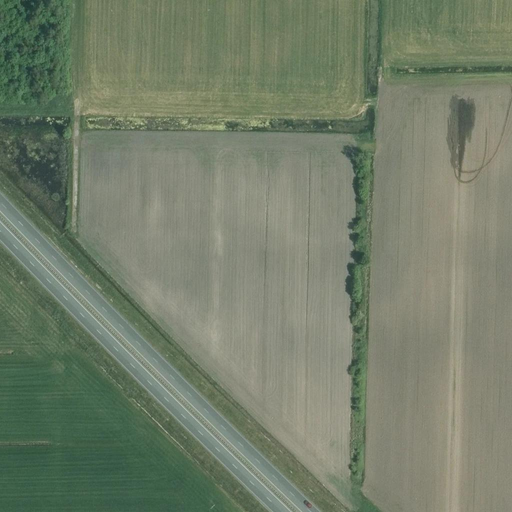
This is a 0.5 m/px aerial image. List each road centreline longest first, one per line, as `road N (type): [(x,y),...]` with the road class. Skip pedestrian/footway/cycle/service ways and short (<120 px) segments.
road 1 (trunk): [(310,511),(0,202)]
road 2 (trunk): [(0,232),(281,511)]
